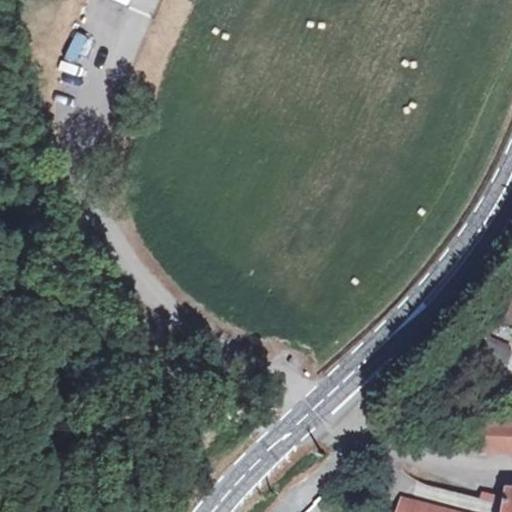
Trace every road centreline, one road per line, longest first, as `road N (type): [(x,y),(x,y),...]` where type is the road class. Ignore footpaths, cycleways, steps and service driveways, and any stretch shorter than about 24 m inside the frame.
road 1 (track): [(268,453),(90,304),(43,232),(0,136)]
road 2 (secondary): [(325,400),(432,295),(511,182)]
road 3 (secondary): [(213,511),(325,400)]
road 4 (residential): [(325,400),(353,451),(281,511)]
